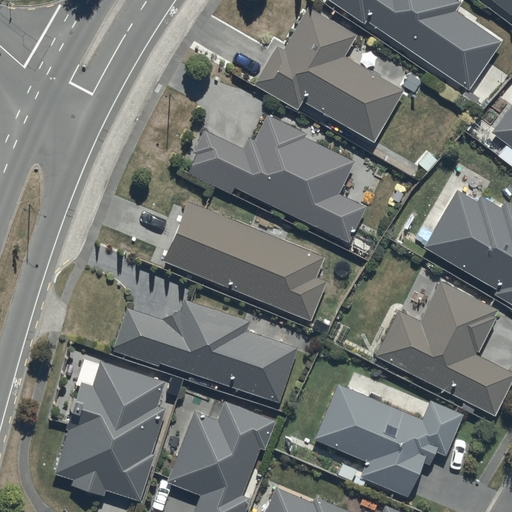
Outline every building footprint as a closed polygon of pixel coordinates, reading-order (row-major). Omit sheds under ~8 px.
[(328,0),(361,24),(363,22),(467,90),(498,43),(451,12),(457,4),(451,0),(328,0)] [(511,0),(483,0),(511,22),(511,0)] [(275,46),(253,85),(295,109),(299,102),(371,143),(401,92),(341,57),(352,37),(304,10),(281,50),(275,46)] [(511,103),(489,134),(511,150),(511,103)] [(232,189),(346,243),(364,207),(335,194),(350,161),(301,137),(302,134),(264,116),(251,143),(245,140),(240,150),(203,132),(193,154),(195,155),(186,174),(229,195),(232,189)] [(455,191),(422,247),(494,289),(491,295),(511,306),(511,206),(503,202),(499,209),(478,197),(475,203),(455,191)] [(161,262),(308,321),(323,282),(313,278),(322,257),(184,202),(161,262)] [(395,310),(372,356),(491,415),(511,375),(473,355),(496,311),(439,281),(418,322),(395,310)] [(276,404),(294,349),(242,334),(246,321),(182,302),(179,311),(158,321),(123,310),(110,350),(157,365),(157,366),(276,404)] [(162,382),(98,361),(90,388),(78,384),(63,432),(66,433),(53,474),(71,479),(69,486),(102,496),(104,491),(137,501),(152,456),(148,455),(162,410),(154,407),(162,382)] [(311,439),(315,441),(364,464),(358,477),(404,499),(421,463),(427,466),(433,453),(441,456),(460,416),(428,402),(419,421),(336,383),(311,439)] [(214,421),(193,412),(164,483),(197,496),(190,511),(243,511),(248,500),(239,497),(258,448),(263,450),(274,422),(222,401),(214,421)] [(311,502),(273,487),(262,511),(394,511),(382,507),(380,511),(348,511),(313,497),(311,502)]
